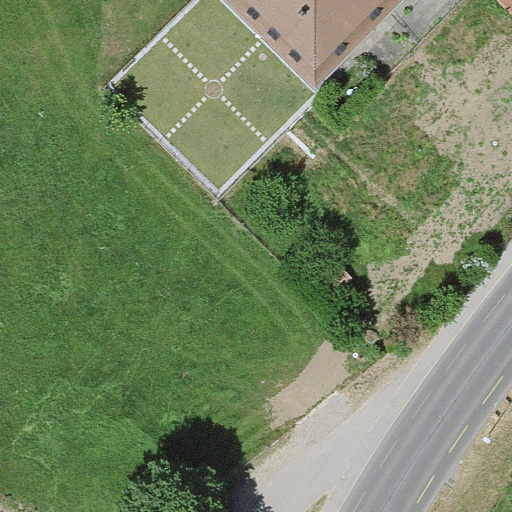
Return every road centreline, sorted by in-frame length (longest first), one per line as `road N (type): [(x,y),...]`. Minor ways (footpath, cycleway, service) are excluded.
road 1 (secondary): [(511,321),(411,461)]
road 2 (residential): [(411,461),(346,455),(299,481),(278,511)]
